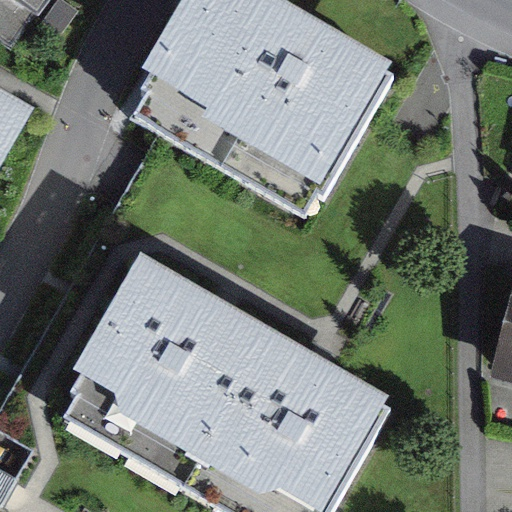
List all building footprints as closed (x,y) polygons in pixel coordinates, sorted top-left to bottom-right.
[(209,0),(141,115),(311,216),(392,80),(255,0),(209,0)] [(0,104),(0,183),(34,124),(0,104)] [(261,349),(147,283),(71,413),(185,479),(261,349)] [(511,322),(500,378),(511,381),(511,322)] [(318,511),(375,416),(261,349),(185,479),(241,511),(318,511)]
